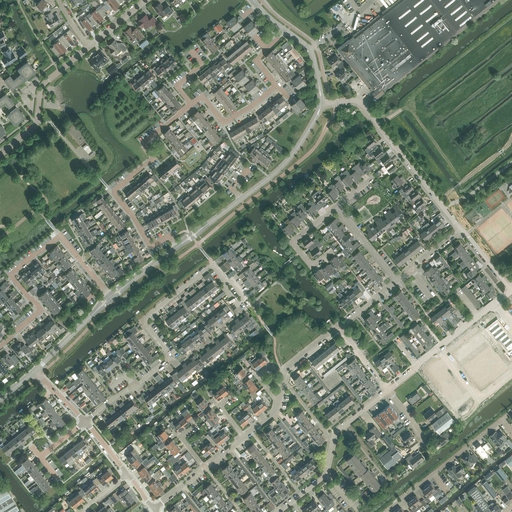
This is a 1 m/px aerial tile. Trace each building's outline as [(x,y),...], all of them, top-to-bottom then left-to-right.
[(45,2),(47,0),(40,0),(37,5),(40,7),(38,9),(43,13),(49,5),(45,2)] [(105,4),(103,6),(107,11),(109,9),(111,12),(114,8),(115,9),(117,8),(110,0),(107,0),(107,1),(106,0),(103,2),(105,4)] [(381,0),(379,3),(384,8),(388,4),(383,0),(381,0)] [(402,0),(385,14),(423,62),(481,15),(499,0),(402,0)] [(159,15),(159,14),(162,17),(166,14),(168,17),(174,12),(167,3),(163,7),(160,3),(154,8),(157,12),(159,15)] [(96,9),(93,12),(101,21),(103,19),(102,18),(106,15),(104,13),(107,11),(103,6),(101,5),(96,9)] [(56,15),(53,17),(53,16),(51,12),(45,15),(48,20),(47,21),(51,27),(60,22),(56,15)] [(90,14),(87,16),(95,25),(98,22),(99,23),(101,21),(93,12),(91,14),(90,14)] [(345,41),(337,48),(377,98),(423,62),(385,14),(383,13),(380,16),(379,16),(380,18),(355,38),(353,37),(352,36),(352,35),(348,38),(348,37),(345,40),(345,41)] [(146,15),(144,17),(143,17),(143,18),(137,23),(141,28),(144,26),(146,28),(151,24),(153,26),(157,23),(153,17),(150,19),(146,15)] [(85,19),(82,21),(90,30),(92,29),(91,28),(95,25),(87,16),(85,18),(85,19)] [(234,16),(227,22),(234,32),(242,25),(239,21),(240,20),(242,22),(243,21),(243,20),(241,18),(240,16),(239,16),(238,17),(239,19),(238,20),(234,16)] [(248,24),(244,27),(252,36),(259,30),(256,26),(257,25),(259,26),(260,26),(260,24),(258,23),(257,21),(256,21),(255,22),(256,23),(255,25),(252,21),(248,24)] [(138,41),(143,37),(136,28),(133,31),(130,28),(124,32),(131,41),(135,38),(138,41)] [(66,32),(60,37),(68,46),(72,43),(72,45),(75,43),(70,37),(67,33),(66,32)] [(202,40),(202,41),(205,45),(212,39),(209,35),(207,32),(201,38),(202,40)] [(60,37),(55,42),(56,43),(63,52),(65,50),(64,49),(68,46),(60,37)] [(205,45),(209,49),(216,44),(214,41),(215,40),(214,38),(212,39),(205,45)] [(111,49),(110,49),(114,55),(115,54),(116,54),(121,50),(123,52),(127,49),(122,43),(120,45),(119,44),(118,44),(115,40),(113,41),(110,43),(110,44),(109,45),(111,49)] [(247,41),(243,44),(249,52),(251,51),(250,50),(253,48),(247,41)] [(61,54),(63,52),(56,43),(53,45),(54,46),(51,49),(57,56),(60,53),(61,54)] [(219,44),(217,46),(216,44),(209,49),(212,54),(219,48),(221,46),(219,44)] [(248,54),(249,52),(243,44),(239,48),(245,55),(247,53),(248,54)] [(243,56),(245,55),(239,48),(235,51),(242,59),(243,57),(243,56)] [(6,66),(16,59),(13,53),(12,54),(9,49),(3,52),(6,57),(2,60),(6,66)] [(20,58),(27,53),(23,50),(17,55),(20,58)] [(284,58),(290,54),(288,50),(282,55),(284,58)] [(240,60),(242,59),(235,51),(231,54),(237,61),(239,59),(240,60)] [(272,51),(265,57),(269,61),(276,55),(272,51)] [(109,61),(102,52),(96,56),(95,56),(93,57),(93,58),(92,59),(89,62),(96,70),(102,64),(103,65),(104,65),(109,61)] [(169,54),(171,56),(168,59),(174,67),(177,65),(176,64),(178,62),(172,56),(173,55),(171,52),(169,54)] [(276,55),(269,61),(272,65),(282,57),(278,53),(276,55)] [(235,63),(237,61),(231,54),(227,58),(234,65),(236,64),(235,63)] [(337,65),(339,67),(344,63),(342,60),(341,61),(336,55),(328,61),(333,67),(337,65)] [(221,60),(220,61),(226,69),(230,66),(223,57),(220,59),(221,60)] [(282,57),(272,65),(275,70),(285,62),(282,57)] [(163,58),(161,60),(162,61),(169,69),(171,68),(172,69),(174,67),(168,59),(165,61),(163,58)] [(162,61),(158,64),(159,66),(165,73),(169,69),(162,61)] [(215,64),(216,65),(222,72),(224,74),(225,73),(224,71),(226,69),(220,61),(218,63),(217,62),(215,64)] [(5,80),(12,90),(24,80),(24,81),(26,79),(35,71),(27,62),(18,69),(21,74),(13,81),(10,76),(5,80)] [(285,62),(275,70),(279,74),(289,66),(285,62)] [(346,66),(344,63),(339,67),(340,69),(335,74),(340,80),(344,78),(346,77),(346,76),(348,74),(343,68),(346,66)] [(158,64),(152,69),(157,75),(159,74),(161,76),(165,73),(159,66),(158,64)] [(212,65),(210,66),(217,74),(220,71),(222,72),(216,65),(215,64),(213,65),(212,65)] [(214,76),(217,74),(210,66),(208,68),(209,68),(207,70),(214,78),(215,77),(214,76)] [(289,66),(279,74),(282,78),(292,70),(289,66)] [(155,77),(151,71),(149,70),(145,73),(156,86),(157,85),(152,79),(155,77)] [(212,80),(214,78),(207,70),(205,72),(204,71),(202,73),(209,80),(211,79),(212,80)] [(238,73),(234,76),(238,81),(249,72),(248,70),(246,70),(245,71),(247,72),(245,74),(242,70),(239,72),(238,73)] [(292,70),(282,78),(286,82),(296,74),(293,71),(292,70)] [(249,76),(251,75),(251,74),(249,72),(238,81),(242,85),(250,79),(247,75),(248,74),(249,76)] [(145,73),(141,77),(147,84),(149,82),(154,88),(156,86),(145,73)] [(207,82),(209,80),(202,73),(200,74),(201,75),(199,77),(205,84),(206,85),(208,84),(207,82)] [(291,85),(291,86),(293,88),(303,79),(300,74),(292,81),(295,85),(294,86),(292,84),(291,85)] [(142,87),(147,84),(141,77),(137,80),(142,87)] [(138,91),(142,87),(137,80),(135,78),(129,83),(133,88),(135,87),(138,91)] [(249,82),(245,86),(249,90),(259,81),(258,79),(257,79),(256,80),(257,82),(256,83),(253,79),(249,82)] [(303,79),(293,88),(294,90),(295,90),(296,89),(295,87),(296,86),(299,90),(307,84),(303,79)] [(259,81),(249,90),(253,95),(260,88),(257,84),(258,83),(260,85),(261,84),(261,83),(259,81)] [(154,90),(159,96),(168,89),(164,85),(160,88),(159,87),(154,90)] [(218,97),(224,92),(221,87),(213,94),(215,96),(216,95),(218,97)] [(168,89),(159,96),(163,101),(164,99),(171,93),(171,92),(170,91),(169,90),(169,91),(168,89)] [(228,95),(224,92),(218,97),(219,99),(219,100),(220,102),(228,95)] [(164,99),(168,103),(175,98),(171,93),(164,99)] [(15,106),(6,95),(6,94),(0,98),(0,106),(0,107),(5,103),(12,111),(7,115),(15,124),(24,117),(17,108),(17,107),(15,105),(15,106)] [(224,105),(231,99),(228,95),(220,102),(222,104),(222,103),(224,105)] [(279,98),(277,99),(284,107),(286,105),(287,106),(289,105),(287,104),(288,103),(282,96),(280,98),(279,98)] [(295,97),(293,99),(302,109),(307,106),(300,98),(297,101),(295,100),(297,98),(296,97),(295,97)] [(178,102),(175,98),(168,103),(171,107),(178,102)] [(234,103),(231,99),(224,105),(226,107),(225,108),(226,110),(234,103)] [(276,101),(274,103),(280,110),(284,107),(277,99),(276,100),(276,101)] [(295,102),(291,105),(298,113),(302,109),(293,99),(292,100),(292,101),(292,102),(294,101),(295,102)] [(182,106),(178,102),(171,107),(169,109),(173,113),(182,106)] [(234,103),(226,110),(228,112),(229,111),(231,113),(237,107),(234,103)] [(276,113),(280,110),(274,103),(272,105),(271,104),(270,105),(276,113)] [(272,116),(276,113),(270,105),(268,107),(268,108),(266,109),(272,116)] [(268,120),(272,116),(266,109),(264,111),(263,111),(262,112),(268,120)] [(191,116),(188,119),(192,123),(194,120),(202,115),(202,114),(201,112),(200,113),(198,111),(191,116)] [(264,123),(268,120),(262,112),(260,114),(258,116),(264,123)] [(202,115),(194,120),(198,124),(205,119),(203,116),(204,116),(202,114),(202,115)] [(253,118),(251,119),(257,128),(261,125),(257,117),(254,119),(253,118)] [(205,119),(198,124),(201,128),(208,122),(209,122),(208,120),(207,121),(205,119)] [(252,130),(257,128),(251,119),(249,120),(250,121),(248,122),(252,130)] [(208,122),(201,128),(204,132),(211,126),(210,124),(209,122),(208,122)] [(248,133),(252,130),(248,122),(245,124),(245,123),(243,124),(248,133)] [(243,135),(248,133),(243,124),(241,125),(241,126),(239,127),(243,135)] [(211,126),(204,132),(208,136),(215,130),(214,128),(213,129),(211,126)] [(239,138),(243,135),(239,127),(236,129),(236,128),(234,129),(239,138)] [(170,128),(163,134),(167,138),(173,133),(170,128)] [(234,141),(239,138),(234,129),(232,130),(232,131),(230,133),(234,141)] [(215,130),(208,136),(211,140),(218,134),(216,132),(217,132),(215,130)] [(173,133),(167,138),(170,142),(177,137),(173,133)] [(219,137),(218,135),(211,141),(214,145),(222,138),(220,136),(219,137)] [(177,137),(170,142),(174,147),(180,141),(177,137)] [(365,150),(366,150),(368,153),(378,146),(376,144),(377,143),(372,137),(365,143),(368,147),(365,150)] [(180,141),(174,147),(177,151),(184,145),(180,141)] [(184,145),(177,151),(181,155),(187,149),(186,147),(190,144),(188,142),(184,145)] [(82,146),(87,153),(91,150),(86,143),(82,146)] [(249,154),(253,157),(259,150),(256,148),(258,145),(255,143),(252,144),(249,148),(252,150),(249,154)] [(278,144),(276,147),(277,148),(276,149),(281,153),(284,149),(278,144)] [(378,159),(385,153),(380,147),(379,148),(378,146),(368,153),(371,157),(375,154),(378,159)] [(231,152),(228,157),(235,162),(238,158),(238,157),(240,155),(236,152),(232,148),(229,151),(231,152)] [(253,157),(258,161),(265,151),(261,148),(259,150),(253,157)] [(265,151),(258,161),(262,164),(267,157),(270,154),(265,151)] [(385,152),(385,153),(378,159),(376,160),(379,164),(383,161),(386,165),(391,161),(393,160),(388,154),(387,155),(385,152)] [(235,162),(228,157),(225,155),(222,159),(231,166),(235,162)] [(272,161),(267,157),(262,164),(266,168),(272,161)] [(171,163),(177,170),(181,166),(175,159),(171,163)] [(228,171),(231,166),(222,159),(219,163),(221,165),(228,171)] [(398,168),(395,163),(394,162),(393,163),(391,161),(386,165),(382,168),(385,172),(388,170),(391,174),(398,168)] [(360,162),(356,165),(363,175),(366,173),(366,174),(372,170),(366,162),(362,166),(360,162)] [(173,173),(177,170),(171,163),(167,166),(173,173)] [(225,175),(228,171),(221,165),(217,169),(225,175)] [(354,172),(351,175),(354,179),(356,182),(362,178),(361,177),(363,175),(356,165),(352,168),(354,172)] [(169,177),(173,173),(167,166),(163,170),(169,177)] [(221,179),(225,175),(217,169),(215,167),(212,172),(221,179)] [(165,180),(169,177),(163,170),(159,173),(162,177),(160,179),(163,184),(166,181),(165,180)] [(346,176),(342,179),(342,180),(346,184),(345,185),(347,186),(353,182),(352,181),(354,179),(351,175),(347,170),(343,173),(346,176)] [(218,183),(221,179),(212,172),(214,174),(212,177),(210,175),(208,178),(213,184),(215,182),(218,183)] [(150,174),(146,178),(151,184),(155,181),(156,183),(159,181),(154,175),(152,177),(150,174)] [(337,182),(333,185),(339,192),(344,187),(343,186),(345,185),(346,184),(342,180),(342,179),(338,175),(334,178),(337,182)] [(394,188),(396,188),(397,187),(402,184),(404,187),(403,188),(409,183),(403,176),(400,178),(398,176),(392,180),(395,184),(393,185),(393,187),(394,188)] [(147,187),(151,184),(146,178),(142,181),(147,187)] [(207,178),(201,182),(208,191),(211,189),(213,187),(211,184),(212,184),(207,178)] [(143,190),(147,187),(142,181),(138,184),(143,190)] [(201,182),(197,186),(204,194),(208,191),(201,182)] [(408,197),(410,196),(410,195),(415,191),(413,189),(414,188),(410,182),(409,183),(403,188),(406,192),(402,195),(406,199),(408,197)] [(139,194),(143,190),(138,184),(134,188),(139,194)] [(337,195),(340,193),(339,192),(333,185),(332,184),(328,187),(331,190),(327,194),(333,201),(335,199),(335,200),(336,200),(339,198),(339,197),(337,195)] [(197,186),(193,189),(200,198),(204,194),(197,186)] [(135,197),(139,194),(134,188),(130,191),(135,197)] [(193,189),(189,193),(196,201),(200,198),(193,189)] [(315,198),(318,203),(316,205),(319,210),(327,204),(324,201),(326,198),(319,190),(313,195),(313,197),(314,198),(315,198)] [(415,204),(422,198),(420,196),(421,195),(417,190),(415,191),(410,195),(410,196),(408,197),(408,198),(408,199),(409,201),(410,200),(411,201),(409,202),(412,206),(415,204)] [(131,200),(135,197),(130,191),(126,194),(131,200)] [(189,195),(186,198),(192,205),(196,201),(189,193),(187,194),(189,195)] [(97,196),(92,201),(94,204),(96,202),(99,206),(105,201),(102,197),(100,199),(97,196)] [(185,196),(178,202),(184,209),(186,207),(187,208),(192,205),(186,198),(185,196)] [(427,204),(422,198),(415,204),(418,208),(415,211),(418,215),(428,207),(426,205),(427,204)] [(311,207),(307,210),(309,213),(312,217),(318,212),(317,212),(319,210),(316,205),(312,200),(308,203),(311,207)] [(105,201),(99,206),(102,210),(108,205),(105,201)] [(168,207),(173,217),(178,215),(176,211),(178,209),(176,204),(173,206),(174,208),(170,210),(168,207)] [(300,210),(297,213),(302,220),(307,215),(307,214),(309,213),(307,210),(301,204),(298,207),(300,210)] [(108,205),(102,210),(106,214),(112,209),(108,205)] [(394,212),(400,219),(404,215),(396,205),(394,207),(396,211),(394,212)] [(169,220),(173,217),(168,207),(163,210),(169,220)] [(112,209),(106,214),(109,218),(115,213),(112,209)] [(164,222),(169,220),(163,210),(159,212),(164,222)] [(390,210),(387,212),(395,222),(400,219),(394,212),(392,214),(390,210)] [(294,218),(290,221),(295,227),(301,223),(300,222),(302,220),(297,213),(295,211),(291,214),(294,218)] [(385,219),(391,226),(395,222),(387,212),(387,213),(386,211),(384,212),(385,214),(387,218),(385,219)] [(160,225),(164,222),(159,212),(154,215),(160,225)] [(84,213),(72,220),(74,223),(73,224),(74,225),(83,220),(86,218),(84,213)] [(115,213),(109,218),(112,222),(118,217),(115,213)] [(443,217),(440,213),(433,219),(441,229),(445,225),(440,219),(443,217)] [(156,227),(160,225),(154,215),(150,217),(156,227)] [(118,217),(112,222),(115,226),(121,221),(118,217)] [(151,230),(156,227),(150,217),(145,220),(151,230)] [(327,226),(331,230),(337,225),(336,223),(339,221),(337,218),(327,226)] [(381,218),(378,220),(386,229),(388,232),(393,229),(391,226),(385,219),(383,221),(381,218)] [(293,230),(296,228),(295,227),(290,221),(288,219),(285,222),(287,225),(283,229),(289,236),(294,231),(293,230)] [(433,224),(431,226),(436,232),(441,229),(433,219),(431,220),(433,224)] [(83,220),(74,225),(75,227),(76,227),(78,230),(89,223),(88,221),(85,223),(83,220)] [(376,227),(382,233),(386,229),(378,220),(376,222),(378,225),(376,227)] [(121,221),(115,226),(119,230),(117,231),(119,234),(124,229),(123,227),(125,225),(121,221)] [(429,228),(426,230),(431,236),(436,232),(431,226),(428,222),(426,224),(429,228)] [(89,223),(78,230),(80,233),(79,234),(80,235),(89,230),(87,227),(90,225),(89,223)] [(368,225),(369,227),(377,237),(382,233),(376,227),(374,228),(372,225),(371,225),(370,223),(368,225)] [(339,227),(337,225),(331,230),(334,235),(344,227),(342,224),(339,227)] [(426,240),(431,236),(426,230),(423,226),(421,228),(424,231),(421,234),(426,240)] [(334,235),(338,239),(345,234),(343,232),(346,230),(344,227),(334,235)] [(377,237),(369,227),(367,229),(369,232),(367,234),(372,240),(377,237)] [(121,234),(116,238),(118,242),(120,240),(131,235),(127,228),(121,234)] [(89,230),(80,235),(81,237),(83,240),(95,233),(94,231),(90,233),(89,230)] [(95,233),(83,240),(85,243),(86,245),(89,243),(93,241),(95,240),(93,237),(96,235),(95,233)] [(346,236),(345,234),(338,239),(341,243),(341,244),(342,244),(352,236),(349,234),(346,236)] [(131,235),(120,240),(123,245),(133,239),(131,235)] [(308,247),(310,249),(319,242),(316,238),(313,241),(310,236),(303,242),(307,248),(308,247)] [(342,244),(345,248),(352,243),(350,241),(354,239),(352,236),(342,244)] [(417,241),(414,244),(419,250),(423,247),(419,241),(419,240),(416,236),(414,238),(417,241)] [(133,239),(123,245),(126,249),(136,244),(133,239)] [(412,245),(409,247),(414,254),(419,250),(414,244),(411,240),(410,242),(412,245)] [(319,242),(310,249),(312,251),(311,252),(315,258),(322,252),(319,248),(322,245),(319,242)] [(100,243),(89,251),(92,254),(91,255),(92,256),(101,250),(99,247),(101,245),(100,243)] [(353,245),(352,243),(345,248),(342,251),(344,253),(347,257),(350,254),(349,253),(359,245),(357,243),(353,245)] [(136,244),(126,249),(127,251),(128,254),(131,252),(138,248),(136,244)] [(410,258),(414,254),(409,247),(407,244),(405,245),(408,249),(405,251),(410,258)] [(449,257),(451,258),(453,257),(464,248),(460,244),(454,249),(456,251),(449,257)] [(51,255),(48,257),(50,259),(60,251),(58,248),(57,246),(49,252),(51,255)] [(138,248),(131,252),(134,257),(141,253),(138,248)] [(230,248),(218,258),(220,260),(225,256),(227,258),(233,253),(230,249),(230,248)] [(403,253),(400,255),(405,261),(410,258),(405,251),(402,248),(400,249),(403,253)] [(464,248),(453,257),(455,259),(460,256),(462,258),(468,253),(464,248)] [(101,250),(92,256),(94,258),(94,257),(97,260),(107,252),(105,250),(103,252),(101,250)] [(55,259),(56,261),(64,255),(63,253),(63,254),(60,251),(50,259),(52,261),(55,259)] [(353,255),(350,258),(351,260),(354,257),(357,260),(363,255),(360,251),(354,256),(353,255)] [(405,261),(400,255),(397,251),(395,253),(398,257),(394,259),(399,266),(405,261)] [(97,260),(95,261),(98,264),(99,264),(100,265),(108,258),(106,256),(109,254),(107,252),(97,260)] [(141,253),(134,257),(136,261),(135,262),(136,265),(143,261),(142,258),(144,257),(141,253)] [(228,260),(223,264),(225,267),(237,257),(233,253),(227,258),(228,260)] [(459,264),(461,267),(472,258),(468,253),(462,258),(464,261),(459,264)] [(58,264),(55,266),(57,268),(67,260),(65,257),(66,257),(64,255),(56,261),(58,264)] [(357,260),(353,263),(355,265),(358,262),(361,265),(367,260),(363,255),(357,260)] [(237,257),(225,267),(228,269),(232,265),(234,267),(242,260),(239,256),(237,257)] [(335,257),(329,261),(331,264),(335,268),(339,265),(342,268),(343,270),(347,267),(345,265),(338,256),(336,258),(335,257)] [(108,258),(100,265),(101,267),(102,266),(104,269),(114,260),(113,258),(110,261),(108,258)] [(468,265),(469,267),(476,263),(472,258),(461,267),(463,269),(468,265)] [(67,260),(57,268),(59,270),(62,268),(64,270),(72,264),(70,262),(70,263),(67,260)] [(114,260),(104,269),(106,272),(105,272),(107,274),(115,267),(113,265),(116,262),(114,260)] [(235,269),(230,273),(233,276),(243,267),(244,268),(247,266),(242,260),(234,267),(235,269)] [(361,265),(357,268),(359,270),(360,268),(362,267),(364,270),(371,265),(367,260),(361,265)] [(36,263),(33,265),(42,276),(44,274),(43,273),(46,271),(44,269),(38,262),(37,261),(36,262),(36,263)] [(476,263),(469,267),(471,270),(467,274),(470,278),(475,274),(473,272),(479,267),(476,263)] [(329,265),(323,269),(329,276),(332,273),(335,276),(336,278),(340,274),(339,273),(338,272),(337,271),(335,268),(331,264),(329,265)] [(40,277),(42,276),(33,265),(31,267),(30,267),(29,268),(35,276),(38,274),(40,277)] [(364,270),(361,273),(362,274),(366,272),(368,275),(375,269),(371,265),(364,270)] [(432,266),(425,272),(429,276),(436,271),(438,269),(436,267),(434,269),(432,266)] [(115,267),(107,274),(108,276),(109,275),(111,278),(113,276),(116,278),(119,276),(124,272),(120,267),(117,269),(115,267)] [(250,267),(238,276),(241,279),(245,275),(247,277),(253,272),(250,267)] [(33,278),(35,276),(29,268),(27,269),(28,270),(25,272),(33,283),(35,281),(33,278)] [(319,269),(314,274),(319,280),(323,277),(326,280),(330,277),(329,276),(323,269),(322,268),(320,270),(319,269)] [(66,277),(68,279),(76,273),(75,271),(74,272),(72,269),(62,277),(63,279),(66,277)] [(368,275),(365,277),(366,279),(370,277),(372,279),(378,274),(375,269),(368,275)] [(436,271),(429,276),(433,281),(439,276),(441,274),(438,269),(436,271)] [(31,284),(33,283),(25,272),(22,275),(22,274),(20,275),(26,284),(29,281),(31,284)] [(248,279),(243,283),(246,285),(257,276),(253,272),(247,277),(248,279)] [(67,284),(69,286),(79,278),(77,275),(77,274),(76,273),(68,279),(70,282),(67,284)] [(372,279),(369,282),(370,284),(373,281),(376,285),(383,280),(382,279),(383,279),(383,278),(382,276),(381,276),(380,275),(379,275),(378,274),(372,279)] [(209,276),(206,279),(210,283),(208,285),(214,291),(218,288),(213,281),(214,280),(213,278),(211,275),(209,276)] [(473,279),(477,284),(485,278),(484,276),(482,277),(479,275),(473,279)] [(257,276),(246,285),(248,288),(252,284),(254,286),(260,280),(257,276)] [(432,281),(432,282),(434,284),(435,284),(437,286),(445,279),(443,277),(441,278),(439,276),(433,281),(432,281)] [(73,286),(75,288),(83,281),(82,280),(79,278),(69,286),(70,288),(73,286)] [(487,280),(485,278),(477,284),(481,289),(487,284),(485,281),(487,280)] [(445,279),(437,286),(438,287),(437,288),(437,289),(439,291),(440,291),(447,285),(445,283),(447,282),(445,279)] [(255,288),(251,291),(251,292),(253,294),(259,290),(263,286),(265,287),(268,284),(265,280),(262,282),(260,280),(254,286),(255,288)] [(0,289),(8,283),(6,281),(0,286),(0,289)] [(74,293),(76,295),(86,286),(84,283),(85,283),(83,281),(75,288),(77,291),(74,293)] [(203,281),(200,284),(209,295),(214,291),(208,285),(207,286),(203,281)] [(8,283),(0,289),(0,296),(5,293),(3,290),(10,285),(8,283)] [(354,284),(357,288),(354,290),(359,297),(363,293),(358,287),(359,287),(356,283),(354,284)] [(447,285),(440,291),(444,295),(451,290),(449,288),(451,286),(449,283),(447,285)] [(200,284),(197,286),(201,291),(199,292),(205,299),(209,295),(200,284)] [(489,287),(487,284),(481,289),(485,294),(493,287),(492,285),(489,287)] [(461,289),(465,294),(470,290),(466,285),(461,289)] [(86,286),(76,295),(78,297),(80,295),(82,297),(84,296),(86,298),(90,294),(89,292),(91,290),(89,289),(86,286)] [(352,292),(349,294),(354,300),(359,297),(354,290),(351,287),(349,288),(352,292)] [(493,287),(485,294),(489,298),(491,296),(493,298),(496,296),(494,294),(495,294),(495,293),(496,293),(494,290),(493,291),(492,291),(495,289),(493,287)] [(42,301),(56,290),(55,289),(54,288),(49,292),(47,289),(46,291),(45,289),(39,293),(40,295),(39,296),(41,299),(42,301)] [(5,293),(0,296),(0,302),(1,304),(2,302),(17,291),(15,289),(7,295),(5,293)] [(194,289),(191,291),(200,302),(205,299),(199,292),(198,293),(194,289)] [(53,296),(58,292),(56,290),(42,301),(44,303),(45,302),(47,305),(55,298),(53,296)] [(401,290),(394,296),(398,300),(405,295),(401,290)] [(465,294),(469,299),(474,295),(470,290),(465,294)] [(17,291),(2,302),(6,307),(14,301),(12,298),(18,292),(17,291)] [(191,291),(188,293),(192,298),(190,299),(196,306),(200,302),(191,291)] [(347,296),(344,298),(349,304),(354,300),(349,294),(346,291),(344,292),(347,296)] [(344,308),(349,304),(344,298),(342,294),(340,296),(342,299),(339,302),(344,308)] [(405,295),(398,300),(402,305),(409,300),(405,295)] [(469,299),(473,303),(477,300),(474,295),(469,299)] [(185,296),(182,298),(191,309),(196,306),(190,299),(189,300),(185,296)] [(14,301),(6,307),(10,311),(24,299),(22,297),(16,303),(14,301)] [(49,310),(63,299),(61,297),(57,301),(55,298),(47,305),(49,308),(48,308),(49,310)] [(24,299),(10,311),(12,314),(10,315),(14,320),(20,315),(17,312),(21,309),(19,307),(26,301),(24,299)] [(60,305),(65,301),(63,299),(49,310),(51,312),(52,311),(54,314),(62,307),(60,305)] [(409,300),(402,305),(406,310),(412,305),(409,300)] [(481,305),(477,300),(473,303),(479,311),(484,307),(482,304),(481,305)] [(181,302),(178,304),(182,308),(180,310),(185,317),(190,313),(184,306),(181,302)] [(445,307),(452,315),(454,313),(452,311),(455,309),(450,303),(445,307)] [(412,305),(406,310),(410,315),(416,309),(412,305)] [(224,308),(219,312),(224,318),(227,316),(229,318),(231,317),(228,313),(226,311),(229,309),(226,306),(224,308)] [(174,307),(172,309),(181,320),(185,317),(180,310),(178,311),(174,307)] [(452,315),(445,307),(441,310),(445,316),(448,314),(450,316),(452,315)] [(172,309),(169,311),(173,316),(171,317),(176,324),(181,320),(172,309)] [(416,309),(410,315),(413,319),(420,314),(416,309)] [(367,318),(364,319),(368,324),(379,316),(377,314),(375,315),(371,310),(365,315),(367,318)] [(445,316),(441,310),(436,314),(442,322),(444,321),(442,319),(445,316)] [(219,312),(215,315),(222,324),(223,323),(221,321),(224,318),(219,312)] [(246,316),(243,318),(248,325),(250,328),(257,322),(252,316),(250,318),(246,312),(244,313),(246,316)] [(165,314),(163,316),(172,327),(176,324),(171,317),(169,318),(165,314)] [(445,325),(442,322),(436,314),(431,318),(436,324),(439,322),(440,324),(440,325),(446,332),(448,330),(445,325)] [(215,315),(210,319),(215,325),(218,323),(220,325),(222,324),(215,315)] [(50,316),(48,318),(50,321),(48,323),(54,331),(59,327),(56,324),(50,317),(50,316)] [(379,316),(368,324),(372,329),(378,324),(376,322),(381,318),(380,318),(379,316)] [(238,318),(236,319),(244,328),(248,325),(243,318),(240,320),(238,318)] [(210,319),(206,322),(213,331),(214,330),(212,328),(215,325),(210,319)] [(237,323),(234,325),(239,332),(244,328),(236,319),(235,320),(237,323)] [(39,321),(37,323),(42,328),(39,330),(45,338),(50,334),(41,324),(39,321)] [(498,321),(490,327),(494,331),(501,325),(498,321)] [(43,322),(41,324),(50,334),(54,331),(48,323),(46,325),(43,322)] [(378,324),(372,329),(376,334),(386,325),(385,323),(380,327),(378,324)] [(412,328),(416,333),(424,327),(422,325),(420,326),(418,323),(412,328)] [(229,325),(227,326),(232,332),(230,334),(234,339),(235,338),(237,340),(239,338),(239,335),(241,333),(239,332),(234,325),(231,327),(229,325)] [(386,325),(376,334),(377,335),(376,336),(376,337),(378,339),(379,339),(380,338),(386,334),(384,331),(388,327),(386,325)] [(501,325),(494,331),(497,335),(504,329),(501,325)] [(130,329),(125,333),(128,336),(126,338),(130,342),(136,337),(134,334),(138,331),(134,326),(130,329)] [(205,326),(200,329),(205,336),(208,334),(210,336),(212,335),(205,326)] [(426,328),(424,327),(416,333),(414,335),(415,337),(417,335),(419,338),(426,333),(423,330),(426,328)] [(34,329),(32,331),(33,332),(41,342),(45,338),(39,330),(37,332),(34,329)] [(200,329),(196,333),(203,342),(204,341),(203,338),(205,336),(200,329)] [(504,329),(497,335),(500,339),(507,333),(504,329)] [(29,333),(28,335),(35,343),(37,341),(41,345),(43,344),(41,342),(33,332),(30,334),(29,333)] [(225,337),(223,339),(228,346),(230,348),(234,344),(231,340),(234,339),(230,334),(228,332),(226,334),(225,333),(224,334),(225,336),(224,336),(224,337),(225,337)] [(196,333),(191,336),(197,343),(200,341),(201,343),(203,342),(196,333)] [(386,334),(380,338),(383,343),(394,335),(392,333),(388,336),(386,334)] [(428,336),(426,333),(419,338),(423,343),(431,336),(430,334),(428,336)] [(484,339),(478,333),(474,336),(479,343),(484,339)] [(507,333),(500,339),(503,343),(511,337),(507,333)] [(190,334),(185,338),(187,340),(194,349),(196,348),(194,346),(197,343),(191,336),(190,334)] [(400,338),(404,343),(408,339),(404,334),(400,338)] [(27,336),(24,339),(28,344),(26,346),(30,351),(35,348),(32,345),(35,343),(28,335),(26,336),(27,336)] [(136,337),(130,342),(133,347),(144,338),(142,336),(138,339),(136,337)] [(431,336),(423,343),(427,347),(424,349),(427,352),(432,348),(430,345),(433,343),(431,340),(433,338),(431,336)] [(474,336),(470,339),(475,346),(479,343),(474,336)] [(511,338),(511,337),(503,343),(506,347),(511,342),(511,338)] [(144,338),(133,347),(137,351),(143,346),(142,343),(145,340),(144,338)] [(185,338),(181,341),(182,344),(188,350),(191,348),(192,350),(194,349),(187,340),(185,338)] [(218,339),(216,340),(224,350),(228,346),(223,339),(220,341),(218,339)] [(412,344),(408,339),(404,343),(407,347),(412,344)] [(475,346),(470,339),(466,342),(471,349),(475,346)] [(217,344),(214,346),(219,353),(224,350),(216,340),(215,342),(217,344)] [(466,342),(462,346),(467,353),(471,349),(466,342)] [(19,343),(13,349),(18,355),(23,351),(27,355),(30,352),(31,352),(30,351),(26,346),(24,344),(22,346),(19,343)] [(176,344),(174,345),(176,348),(178,347),(182,353),(185,356),(187,355),(185,353),(188,350),(182,344),(179,346),(177,343),(176,344)] [(337,345),(336,343),(331,346),(336,353),(341,349),(340,348),(341,347),(339,344),(337,345)] [(407,347),(411,352),(416,349),(412,344),(407,347)] [(143,346),(137,351),(139,354),(140,356),(151,347),(149,345),(145,348),(143,346)] [(209,346),(208,347),(215,357),(219,353),(214,346),(211,348),(209,346)] [(331,346),(326,350),(331,356),(336,353),(331,346)] [(463,356),(467,353),(462,346),(458,349),(463,356)] [(151,347),(140,356),(144,360),(151,355),(149,352),(152,349),(151,347)] [(208,351),(205,353),(210,360),(215,357),(208,347),(206,349),(208,351)] [(111,352),(109,353),(117,364),(122,360),(120,357),(123,355),(122,355),(119,351),(118,349),(116,351),(117,353),(114,356),(112,353),(111,352)] [(420,353),(416,349),(411,352),(415,357),(420,353)] [(458,349),(453,352),(459,359),(463,356),(458,349)] [(262,356),(258,359),(263,365),(267,362),(263,356),(266,355),(262,350),(259,352),(262,356)] [(331,356),(326,350),(322,354),(326,360),(331,356)] [(390,351),(385,355),(398,371),(400,369),(394,361),(393,362),(391,360),(395,357),(390,351)] [(7,353),(2,358),(9,366),(12,364),(14,366),(19,361),(15,355),(12,357),(11,356),(10,357),(7,353)] [(109,353),(107,355),(108,356),(110,359),(108,361),(113,367),(117,364),(109,353)] [(200,353),(198,355),(201,358),(199,359),(203,365),(205,363),(206,364),(210,360),(205,353),(202,355),(200,353)] [(151,355),(144,360),(147,365),(158,356),(156,354),(153,357),(151,355)] [(322,354),(317,358),(322,364),(326,360),(322,354)] [(389,365),(391,363),(394,366),(391,368),(395,373),(398,371),(385,355),(380,359),(386,367),(389,364),(389,365)] [(193,360),(190,363),(196,369),(197,371),(199,370),(202,368),(202,367),(201,367),(203,365),(199,359),(198,359),(196,360),(193,356),(191,358),(193,360)] [(258,369),(263,365),(258,359),(256,357),(251,361),(250,359),(248,361),(251,366),(254,364),(258,369)] [(317,368),(322,364),(317,358),(312,362),(317,368)] [(101,360),(100,361),(108,371),(113,367),(108,361),(105,363),(103,361),(102,359),(101,360)] [(350,366),(352,369),(358,364),(354,359),(352,361),(350,359),(342,365),(344,368),(346,366),(347,368),(350,366)] [(383,369),(386,367),(380,359),(375,363),(382,371),(384,369),(383,369)] [(98,369),(96,370),(99,374),(101,372),(103,375),(108,371),(100,361),(98,363),(99,364),(101,366),(98,369)] [(506,368),(501,361),(496,364),(502,371),(506,368)] [(0,371),(1,371),(3,375),(8,370),(4,366),(1,362),(0,363),(0,371)] [(185,362),(184,364),(191,373),(196,369),(190,363),(187,365),(185,362)] [(184,367),(181,370),(187,377),(192,374),(191,373),(184,364),(182,365),(184,367)] [(362,369),(358,364),(352,369),(356,374),(362,369)] [(502,371),(496,364),(492,367),(498,374),(502,371)] [(303,376),(307,373),(305,369),(308,367),(306,365),(299,370),(303,376)] [(431,373),(435,378),(443,371),(439,366),(435,369),(433,367),(429,370),(431,373)] [(498,374),(492,367),(488,371),(494,378),(498,374)] [(240,382),(245,378),(243,376),(246,373),(242,368),(236,373),(240,378),(238,380),(240,382)] [(79,377),(75,380),(77,382),(87,374),(83,369),(80,371),(79,370),(75,373),(79,377)] [(176,369),(175,371),(176,372),(182,379),(182,380),(183,381),(187,377),(181,370),(178,372),(176,369)] [(356,374),(359,378),(365,374),(362,369),(356,374)] [(443,371),(435,378),(438,383),(441,385),(445,382),(443,379),(447,376),(443,372),(443,371)] [(490,381),(494,378),(488,371),(484,374),(490,381)] [(170,378),(167,380),(173,387),(177,383),(169,373),(167,374),(170,378)] [(87,374),(77,382),(78,384),(82,381),(84,384),(91,379),(87,374)] [(359,378),(363,383),(369,378),(365,374),(359,378)] [(480,377),(486,384),(490,381),(484,374),(480,377)] [(294,380),(298,385),(304,380),(300,375),(294,380)] [(476,380),(481,387),(486,384),(480,377),(476,380)] [(162,378),(160,380),(170,393),(175,389),(173,387),(167,380),(165,382),(162,378)] [(247,381),(245,378),(240,382),(242,385),(244,383),(248,388),(254,383),(250,378),(247,381)] [(363,383),(367,388),(373,383),(369,378),(363,383)] [(84,384),(81,386),(82,388),(83,389),(84,391),(94,383),(91,379),(84,384)] [(160,380),(158,381),(161,385),(158,387),(164,394),(166,392),(168,394),(170,393),(160,380)] [(298,385),(302,390),(308,385),(304,380),(298,385)] [(224,386),(219,390),(224,396),(229,392),(225,387),(227,385),(223,381),(221,383),(224,386)] [(94,383),(84,391),(88,396),(98,388),(94,383)] [(255,391),(258,388),(254,383),(248,388),(252,392),(250,394),(254,399),(258,395),(255,391)] [(373,383),(367,388),(364,389),(368,394),(366,395),(368,398),(376,392),(374,390),(376,388),(373,383)] [(159,397),(164,394),(158,387),(156,389),(153,385),(151,387),(159,397)] [(302,390),(305,394),(311,389),(313,388),(312,386),(310,388),(308,385),(302,390)] [(448,386),(444,390),(446,392),(450,397),(458,391),(454,386),(450,389),(448,386)] [(152,392),(149,394),(155,401),(159,397),(151,387),(149,389),(152,392)] [(98,388),(88,396),(92,401),(102,393),(98,388)] [(309,399),(315,394),(311,389),(305,394),(309,399)] [(219,400),(224,396),(219,390),(214,394),(211,390),(209,392),(213,397),(215,395),(219,400)] [(450,397),(454,402),(456,404),(460,401),(458,398),(462,396),(458,391),(450,397)] [(144,392),(142,394),(151,405),(148,407),(152,412),(155,410),(153,408),(152,407),(153,407),(152,403),(155,401),(149,394),(147,396),(144,392)] [(317,392),(315,394),(309,399),(313,404),(319,399),(319,400),(322,398),(317,392)] [(407,399),(413,406),(422,398),(417,392),(411,397),(411,396),(407,399)] [(102,393),(92,401),(96,406),(106,398),(102,393)] [(350,395),(345,399),(350,405),(355,401),(350,395)] [(130,396),(127,398),(130,402),(128,404),(133,410),(135,413),(140,409),(138,407),(134,401),(135,400),(133,398),(132,399),(130,396)] [(343,401),(341,403),(345,409),(350,405),(345,399),(343,397),(341,399),(343,401)] [(39,403),(35,406),(37,409),(41,406),(43,408),(49,403),(45,398),(39,403)] [(201,410),(202,412),(207,409),(205,406),(208,404),(204,399),(202,398),(197,402),(198,404),(200,407),(197,409),(199,411),(201,410)] [(263,401),(260,403),(258,401),(256,402),(258,404),(263,410),(267,407),(263,401)] [(129,414),(133,410),(128,404),(126,406),(122,402),(121,403),(129,414)] [(45,411),(41,414),(43,416),(53,408),(49,403),(43,408),(45,411)] [(122,409),(119,411),(125,417),(129,414),(121,403),(119,405),(122,409)] [(345,409),(341,403),(336,407),(341,413),(345,409)] [(248,407),(246,404),(242,407),(247,413),(243,416),(248,422),(253,418),(249,413),(252,411),(248,407)] [(258,414),(263,410),(258,404),(253,408),(250,405),(248,407),(252,411),(254,409),(258,414)] [(389,405),(382,411),(391,422),(399,416),(389,405)] [(336,407),(331,410),(336,417),(341,413),(336,407)] [(53,408),(43,416),(45,418),(48,415),(51,418),(57,413),(53,408)] [(114,409),(112,410),(120,421),(121,422),(125,418),(125,417),(119,411),(117,413),(114,409)] [(209,411),(207,409),(202,412),(204,415),(206,414),(207,416),(205,418),(207,420),(215,414),(212,409),(209,411)] [(438,418),(443,414),(440,410),(435,414),(432,409),(424,415),(429,421),(437,415),(438,418)] [(113,416),(110,418),(116,425),(120,421),(112,410),(110,412),(113,416)] [(185,417),(182,419),(180,417),(178,419),(180,421),(185,427),(189,423),(188,421),(193,418),(192,417),(196,415),(192,410),(190,412),(191,413),(190,414),(187,410),(182,414),(185,417)] [(331,420),(336,417),(331,410),(326,414),(331,420)] [(296,416),(300,421),(306,416),(303,411),(296,416)] [(383,428),(391,422),(382,411),(374,417),(383,428)] [(456,422),(455,421),(448,412),(432,425),(440,434),(456,422)] [(53,421),(49,424),(51,426),(61,417),(57,413),(51,418),(53,421)] [(211,425),(213,428),(214,427),(216,429),(221,426),(217,421),(219,419),(215,414),(207,420),(209,423),(211,421),(213,423),(211,425)] [(111,428),(116,425),(110,418),(108,420),(105,416),(103,418),(111,428)] [(244,426),(248,422),(243,416),(239,420),(244,426)] [(310,421),(306,416),(300,421),(297,423),(301,428),(310,421)] [(61,417),(51,426),(52,427),(54,426),(56,424),(58,427),(65,422),(61,417)] [(185,427),(180,421),(178,419),(176,420),(178,423),(175,424),(173,421),(170,423),(176,430),(178,429),(180,431),(185,427)] [(290,429),(292,428),(292,427),(286,419),(283,421),(290,429)] [(308,430),(314,425),(310,421),(301,428),(305,433),(305,432),(308,430)] [(24,424),(22,425),(30,435),(35,431),(30,425),(27,427),(24,424)] [(21,426),(20,427),(23,430),(20,433),(25,439),(30,435),(22,425),(21,426)] [(318,430),(314,425),(308,430),(305,432),(307,434),(309,432),(311,435),(318,430)] [(218,432),(225,441),(230,437),(226,432),(228,430),(225,426),(218,432)] [(268,432),(266,433),(270,438),(276,433),(282,428),(280,426),(274,431),(272,429),(273,428),(271,426),(266,429),(268,432)] [(377,438),(381,435),(374,426),(370,430),(371,431),(365,435),(368,439),(366,441),(371,448),(376,444),(372,439),(375,437),(377,438)] [(157,444),(159,447),(168,440),(166,437),(169,435),(165,430),(159,435),(161,438),(158,440),(160,442),(157,444)] [(315,440),(321,435),(318,430),(311,435),(315,440)] [(14,431),(13,433),(21,443),(25,439),(20,433),(18,435),(15,431),(14,431)] [(449,436),(445,431),(440,435),(442,437),(436,441),(441,447),(449,440),(447,437),(449,436)] [(213,435),(210,437),(216,444),(218,442),(220,444),(225,441),(218,432),(213,435)] [(408,441),(413,437),(409,432),(402,438),(404,441),(402,443),(405,447),(410,444),(408,441)] [(496,432),(490,436),(495,442),(494,442),(494,443),(495,445),(496,445),(497,445),(498,446),(503,442),(504,443),(508,440),(505,436),(501,432),(498,434),(499,434),(498,435),(496,432)] [(16,446),(21,443),(13,433),(11,434),(14,438),(11,440),(16,446)] [(270,438),(274,443),(280,438),(282,437),(280,434),(278,436),(276,433),(270,438)] [(216,444),(210,437),(208,434),(206,436),(210,442),(206,446),(211,452),(215,448),(213,446),(216,444)] [(325,440),(321,435),(315,440),(313,442),(315,444),(317,442),(319,445),(325,440)] [(382,438),(387,445),(390,448),(391,449),(394,446),(386,435),(382,438)] [(274,443),(277,448),(283,443),(285,441),(284,439),(282,441),(280,438),(274,443)] [(5,439),(3,440),(11,450),(16,446),(11,440),(8,442),(5,439)] [(83,439),(78,443),(83,450),(86,447),(89,451),(91,449),(83,439)] [(6,454),(11,450),(3,440),(1,442),(4,445),(1,448),(6,454)] [(170,442),(168,440),(159,447),(161,449),(166,445),(170,450),(176,445),(173,440),(170,442)] [(78,443),(73,447),(81,457),(83,455),(82,454),(85,452),(83,450),(78,443)] [(277,448),(281,452),(287,448),(283,443),(277,448)] [(301,446),(299,443),(290,451),(292,454),(301,446)] [(481,444),(476,448),(478,450),(477,451),(481,456),(482,455),(484,457),(488,454),(486,451),(490,448),(486,443),(483,446),(481,444)] [(174,454),(180,449),(176,445),(170,450),(174,454)] [(206,456),(211,452),(206,446),(201,450),(206,456)] [(395,446),(379,459),(389,471),(399,463),(397,461),(402,456),(400,453),(401,451),(396,449),(395,446)] [(73,447),(68,450),(74,457),(76,455),(79,458),(81,457),(73,447)] [(250,452),(254,457),(260,452),(256,447),(250,452)] [(291,452),(287,448),(281,452),(285,457),(291,452)] [(128,458),(131,463),(138,458),(134,453),(135,452),(133,449),(128,453),(130,456),(128,458)] [(68,450),(64,454),(72,464),(74,463),(71,459),(74,457),(68,450)] [(254,457),(258,462),(264,457),(260,452),(254,457)] [(358,456),(356,453),(346,460),(351,466),(359,459),(357,457),(358,456)] [(405,459),(409,464),(413,469),(424,459),(419,453),(413,457),(411,454),(405,459)] [(469,453),(463,459),(468,465),(467,465),(468,466),(469,467),(470,467),(471,467),(472,467),(473,466),(473,465),(473,464),(478,461),(478,460),(479,460),(474,453),(471,456),(469,453)] [(64,454),(59,458),(64,464),(67,462),(69,465),(70,466),(72,464),(64,454)] [(175,458),(177,460),(186,471),(191,468),(186,462),(183,464),(179,459),(182,457),(180,454),(175,457),(175,458)] [(138,458),(131,463),(135,468),(141,463),(141,462),(142,462),(144,460),(140,456),(138,458)] [(160,462),(155,456),(148,460),(150,463),(154,460),(157,464),(160,462)] [(258,462),(262,466),(268,461),(264,457),(258,462)] [(24,466),(20,469),(21,471),(32,462),(28,458),(21,463),(24,466)] [(361,462),(359,459),(351,466),(359,476),(360,475),(367,470),(365,467),(366,466),(362,461),(361,462)] [(186,471),(177,460),(181,466),(176,469),(181,475),(186,471)] [(307,463),(311,470),(316,466),(311,460),(307,463)] [(265,471),(272,466),(268,461),(262,466),(264,469),(261,471),(263,473),(265,471)] [(32,462),(21,471),(23,472),(27,469),(29,472),(35,467),(32,462)] [(307,473),(311,470),(307,463),(302,467),(307,473)] [(223,469),(227,474),(233,469),(229,464),(223,469)] [(457,467),(456,467),(454,465),(448,470),(451,474),(451,475),(451,476),(452,477),(453,477),(455,479),(462,474),(460,473),(464,470),(460,465),(457,467)] [(275,471),(272,466),(265,471),(269,475),(266,477),(269,480),(274,476),(272,473),(275,471)] [(31,475),(27,478),(29,480),(39,472),(35,467),(29,472),(31,475)] [(103,474),(108,480),(113,476),(111,474),(113,472),(109,467),(107,469),(108,471),(103,474)] [(138,472),(142,476),(148,472),(144,467),(138,472)] [(302,477),(307,473),(302,467),(297,471),(302,477)] [(505,475),(500,468),(495,472),(500,478),(505,475)] [(151,469),(148,472),(142,476),(146,481),(152,476),(150,474),(153,471),(151,469)] [(235,472),(233,469),(227,474),(230,479),(237,474),(239,473),(237,471),(235,472)] [(371,472),(368,469),(367,470),(360,475),(369,486),(377,480),(375,477),(376,476),(372,471),(371,472)] [(297,481),(302,477),(297,471),(292,475),(297,481)] [(39,472),(29,480),(30,482),(34,479),(36,482),(43,476),(39,472)] [(103,484),(108,480),(103,474),(99,478),(98,477),(95,479),(99,484),(101,482),(103,484)] [(230,479),(234,484),(240,479),(237,474),(230,479)] [(39,485),(35,488),(36,490),(47,481),(43,476),(36,482),(39,485)] [(276,478),(274,476),(269,480),(271,483),(272,482),(276,487),(282,482),(278,477),(276,478)] [(96,486),(99,484),(95,479),(92,481),(93,482),(89,486),(94,492),(98,488),(96,486)] [(244,484),(240,479),(234,484),(238,488),(244,484)] [(149,485),(153,490),(161,483),(159,481),(157,483),(155,480),(149,485)] [(379,482),(377,480),(369,486),(373,491),(382,484),(380,481),(379,482)] [(47,481),(36,490),(38,491),(42,488),(44,491),(51,486),(47,481)] [(283,484),(282,482),(276,487),(273,489),(274,490),(275,491),(277,489),(279,491),(285,487),(285,486),(286,486),(286,485),(285,483),(284,483),(283,484)] [(163,486),(161,483),(153,490),(157,495),(159,493),(161,495),(165,492),(161,487),(163,486)] [(209,493),(215,488),(211,483),(205,488),(207,491),(205,493),(207,495),(209,493)] [(428,485),(426,486),(433,495),(435,497),(439,493),(440,495),(442,492),(438,488),(436,489),(431,483),(430,484),(429,484),(428,485)] [(242,493),(248,488),(244,484),(238,488),(242,493)] [(89,496),(94,492),(89,486),(84,490),(83,488),(81,490),(85,495),(87,494),(89,496)] [(429,498),(433,495),(426,486),(425,487),(424,488),(424,489),(423,490),(427,496),(425,498),(429,503),(431,501),(429,498)] [(475,486),(468,491),(476,501),(484,511),(493,511),(489,505),(484,499),(485,498),(476,486),(475,487),(475,486)] [(287,488),(285,487),(279,491),(277,493),(278,496),(281,493),(285,499),(289,496),(287,493),(289,491),(290,491),(290,490),(288,488),(287,488)] [(6,488),(0,491),(0,511),(14,511),(19,509),(6,488)] [(219,493),(215,488),(209,493),(211,496),(209,498),(210,500),(213,498),(219,493)] [(492,488),(488,491),(494,498),(497,495),(492,488)] [(508,506),(511,502),(511,492),(508,488),(503,492),(508,497),(503,500),(508,506)] [(82,497),(85,495),(81,490),(78,492),(79,494),(74,497),(79,504),(84,500),(82,497)] [(128,505),(134,500),(128,492),(125,490),(118,496),(120,499),(122,498),(128,505)] [(213,498),(215,500),(212,502),(214,505),(217,503),(216,502),(223,498),(219,493),(213,498)] [(330,500),(324,493),(319,498),(325,507),(327,509),(325,510),(326,511),(330,511),(329,510),(331,509),(334,506),(335,504),(334,503),(333,501),(332,500),(331,500),(330,500)] [(244,499),(248,504),(254,499),(250,494),(244,499)] [(412,497),(411,498),(420,509),(424,506),(425,507),(427,504),(423,500),(421,501),(416,496),(415,496),(414,496),(413,497),(412,497)] [(446,496),(439,501),(442,504),(448,499),(446,496)] [(74,507),(79,504),(74,497),(70,501),(69,500),(66,502),(70,507),(73,505),(74,507)] [(226,502),(223,498),(216,502),(217,503),(220,507),(226,502)] [(410,510),(411,511),(415,511),(420,509),(411,498),(410,499),(409,500),(409,501),(407,502),(412,508),(410,510)] [(258,504),(254,499),(248,504),(252,508),(258,504)] [(314,501),(308,505),(313,511),(322,511),(320,509),(321,509),(314,501)] [(217,509),(219,511),(223,511),(230,507),(226,502),(220,507),(217,509)] [(492,503),(489,505),(493,511),(498,511),(502,509),(497,504),(496,502),(494,503),(492,503)]
